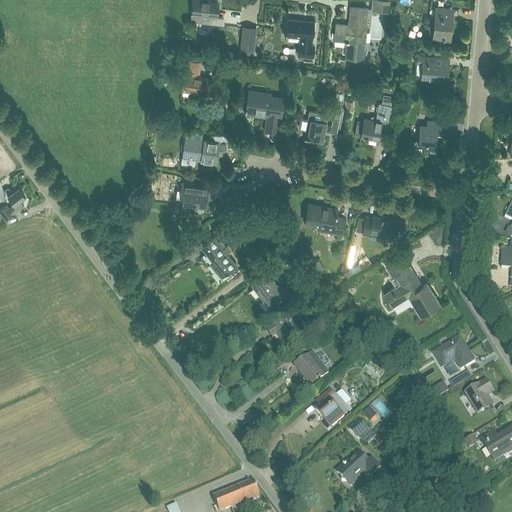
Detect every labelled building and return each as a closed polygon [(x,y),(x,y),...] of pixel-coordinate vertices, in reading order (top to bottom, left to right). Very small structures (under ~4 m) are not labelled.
[(193,0),(192,8),(192,14),(211,16),(210,23),(222,25),(223,17),(217,16),(218,2),(202,0),(193,0)] [(390,11),(391,1),(382,0),(372,0),(372,9),(390,11)] [(363,60),(364,43),(366,26),(365,26),(366,18),(367,8),(351,7),(349,25),(336,24),(334,40),(346,41),(345,59),(363,60)] [(453,9),(443,8),(435,7),(432,37),(442,38),(450,39),(453,9)] [(297,56),(313,57),(314,45),(312,45),(313,32),(315,19),(314,19),(314,22),(288,19),(288,16),(286,32),(285,32),(284,37),(285,37),(286,36),(299,37),(297,56)] [(246,50),(249,27),(242,27),(240,49),(246,50)] [(256,28),(249,27),(246,50),(254,51),(256,28)] [(435,58),(425,57),(417,56),(417,62),(424,63),(423,77),(446,79),(447,65),(435,64),(435,58)] [(215,96),(216,94),(217,88),(214,88),(215,86),(208,85),(209,78),(198,77),(201,62),(188,60),(185,75),(183,90),(206,93),(206,95),(212,96),(215,96)] [(382,91),(393,93),(395,86),(383,84),(382,91)] [(249,90),(247,103),(245,113),(267,117),(265,131),(277,133),(279,119),(280,119),(284,99),(270,97),(270,93),(249,90)] [(336,133),(339,119),(342,105),(340,105),(342,94),(335,93),(333,104),(335,104),(332,118),(330,132),(336,133)] [(435,103),(434,112),(442,113),(443,104),(435,103)] [(377,138),(378,138),(381,122),(387,123),(390,106),(379,104),(376,106),(376,110),(377,112),(376,121),(364,118),(363,122),(357,121),(355,135),(362,136),(361,137),(377,140),(377,138)] [(323,140),(325,130),(326,122),(308,119),(308,120),(302,118),(301,119),(299,127),(300,129),(306,130),(305,136),(323,140)] [(441,127),(431,126),(420,125),(418,146),(425,147),(424,150),(435,151),(437,134),(441,134),(441,127)] [(223,143),(213,142),(185,138),(183,154),(201,157),(201,160),(216,162),(217,154),(221,155),(222,152),(224,152),(225,151),(226,146),(225,144),(223,144),(223,143)] [(181,190),(184,191),(182,201),(179,200),(178,209),(193,211),(194,206),(204,207),(204,208),(205,208),(206,200),(209,200),(210,192),(207,192),(208,186),(182,182),(181,190)] [(19,188),(11,194),(8,197),(13,205),(9,208),(6,204),(0,208),(0,211),(6,219),(24,205),(21,201),(26,197),(19,188)] [(226,199),(232,208),(245,200),(239,190),(226,199)] [(268,219),(281,209),(275,203),(269,208),(270,210),(264,215),(268,219)] [(308,203),(305,223),(333,229),(332,233),(342,234),(345,218),(337,216),(337,209),(308,203)] [(395,238),(396,232),(403,234),(406,222),(373,216),(373,218),(366,217),(362,234),(370,236),(370,232),(386,235),(386,236),(395,238)] [(282,227),(267,232),(270,241),(286,236),(282,227)] [(227,245),(223,248),(214,236),(210,240),(202,246),(213,260),(209,263),(220,278),(224,275),(232,269),(237,265),(227,253),(231,250),(227,245)] [(511,279),(511,242),(511,243),(510,250),(503,249),(501,269),(511,270),(511,279)] [(278,247),(268,255),(273,261),(283,253),(278,247)] [(305,258),(316,275),(323,271),(313,254),(305,258)] [(422,315),(431,310),(439,305),(426,283),(421,286),(402,256),(386,266),(394,277),(391,279),(396,287),(385,294),(392,305),(408,294),(422,315)] [(346,273),(348,277),(358,272),(355,267),(346,273)] [(269,308),(277,302),(286,295),(268,272),(252,284),(255,287),(253,288),(269,308)] [(288,351),(296,345),(300,342),(282,319),(267,331),(273,339),(277,336),(288,351)] [(460,338),(452,343),(442,350),(433,355),(442,370),(455,362),(460,370),(474,361),(460,338)] [(328,375),(317,360),(312,353),(295,367),(304,379),(306,378),(313,387),(325,378),(328,375)] [(453,388),(471,377),(468,373),(451,384),(453,388)] [(478,414),(483,411),(492,406),(486,397),(493,392),(486,381),(466,393),(478,414)] [(444,386),(437,390),(441,396),(447,392),(446,390),(444,386)] [(332,427),(340,421),(345,417),(330,400),(334,396),(330,391),(316,403),(321,408),(316,412),(322,418),(323,417),(332,427)] [(370,407),(385,421),(394,413),(379,398),(370,407)] [(369,408),(362,415),(370,423),(377,416),(369,408)] [(358,440),(369,429),(359,419),(348,430),(358,440)] [(494,431),(486,437),(481,440),(493,459),(507,451),(509,454),(511,452),(511,428),(498,438),(494,431)] [(468,448),(478,442),(474,436),(464,442),(468,448)] [(342,482),(346,482),(349,485),(361,474),(362,476),(366,471),(372,477),(379,470),(381,468),(375,462),(372,465),(368,461),(360,453),(347,466),(346,465),(345,466),(337,473),(341,477),(342,482)] [(289,460),(288,464),(290,467),(294,468),(298,466),(298,462),(296,459),(292,458),(289,460)] [(252,480),(244,484),(243,484),(240,485),(212,497),(218,511),(221,511),(250,500),(259,496),(252,480)] [(479,496),(474,499),(465,504),(469,511),(470,511),(479,507),(477,505),(483,502),(479,496)] [(184,511),(180,501),(170,505),(172,511),(184,511)]
